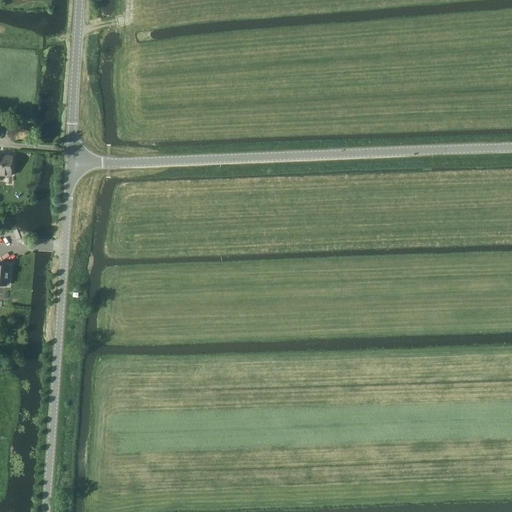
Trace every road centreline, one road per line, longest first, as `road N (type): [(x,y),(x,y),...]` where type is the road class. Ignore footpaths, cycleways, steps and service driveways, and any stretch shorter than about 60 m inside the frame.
road 1 (tertiary): [(70,163),(511,147)]
road 2 (unclassified): [(44,511),(70,163)]
road 3 (tertiary): [(70,163),(80,0)]
